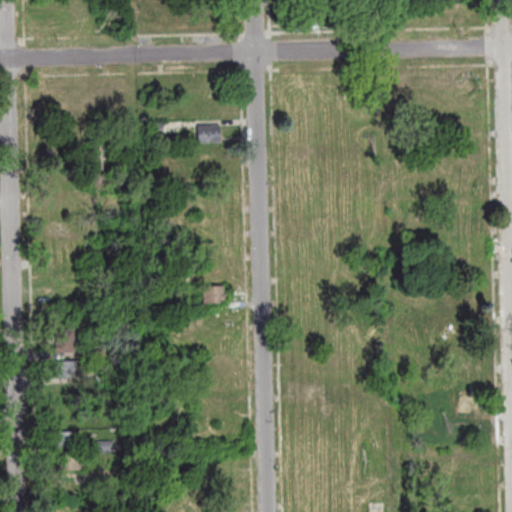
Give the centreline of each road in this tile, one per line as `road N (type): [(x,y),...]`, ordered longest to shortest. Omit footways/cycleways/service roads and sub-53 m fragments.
road 1 (residential): [(269,511),(255,0)]
road 2 (residential): [(511,46),(0,58)]
road 3 (residential): [(17,511),(5,0)]
road 4 (residential): [(511,414),(503,0)]
